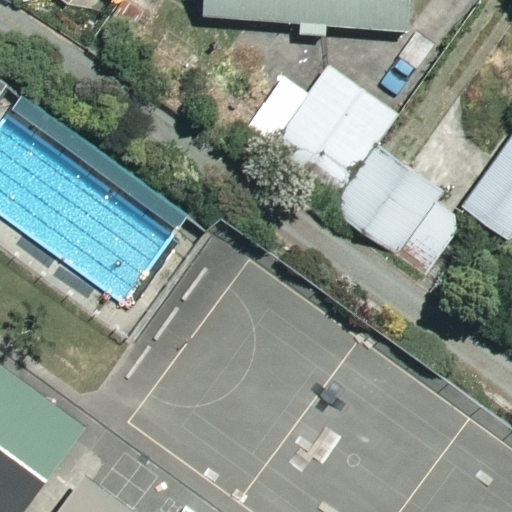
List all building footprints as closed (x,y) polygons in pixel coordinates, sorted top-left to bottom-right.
[(67,0),(80,9),(86,0),(67,0)] [(210,0),(210,24),(424,35),(425,0),(210,0)] [(403,106),(337,72),(274,157),(397,247),(446,181),(382,134),(403,106)] [(511,165),(478,216),(511,240),(511,165)] [(0,511),(23,511),(84,433),(0,370),(0,511)] [(126,511),(83,480),(59,511),(126,511)]
